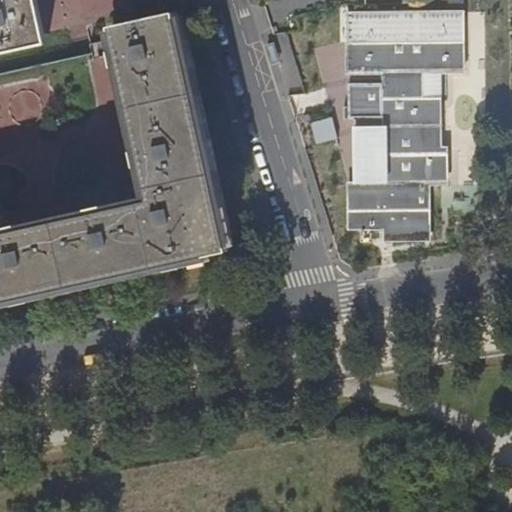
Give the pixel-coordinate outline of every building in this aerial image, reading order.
[(0,0),(0,53),(48,42),(44,24),(38,0),(0,0)] [(0,301),(10,299),(57,289),(98,280),(146,270),(233,251),(178,12),(114,27),(117,39),(91,46),(93,55),(0,75),(0,301)] [(423,71),(431,71),(464,70),(464,12),(349,13),(350,72),(383,72),(383,126),(356,126),(356,182),(351,182),(351,227),(388,228),(388,239),(430,239),(431,183),(448,183),(448,147),(441,147),(441,99),(432,99),(423,99),(423,71)] [(432,99),(431,71),(423,71),(423,99),(432,99)] [(333,116),(312,122),(317,143),(338,138),(333,116)]
